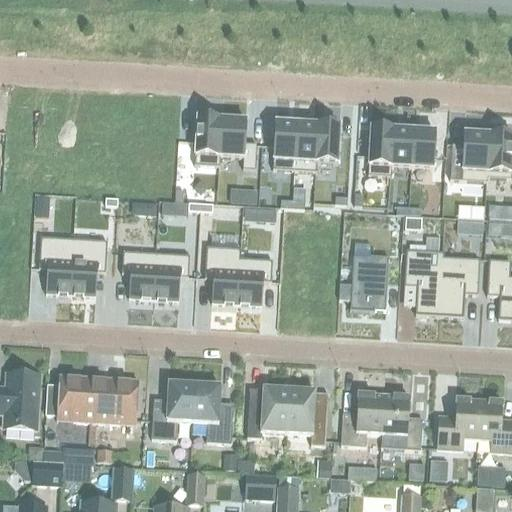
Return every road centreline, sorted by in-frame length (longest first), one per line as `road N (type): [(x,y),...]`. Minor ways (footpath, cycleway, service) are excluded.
road 1 (residential): [(0,69),(511,102)]
road 2 (residential): [(0,333),(511,365)]
